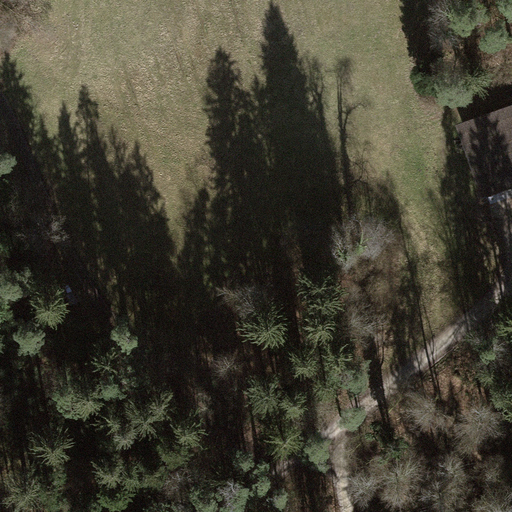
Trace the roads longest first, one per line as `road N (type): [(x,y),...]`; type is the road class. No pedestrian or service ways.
road 1 (track): [(274,476),(119,349),(55,236),(0,102)]
road 2 (track): [(511,282),(274,476),(242,511)]
